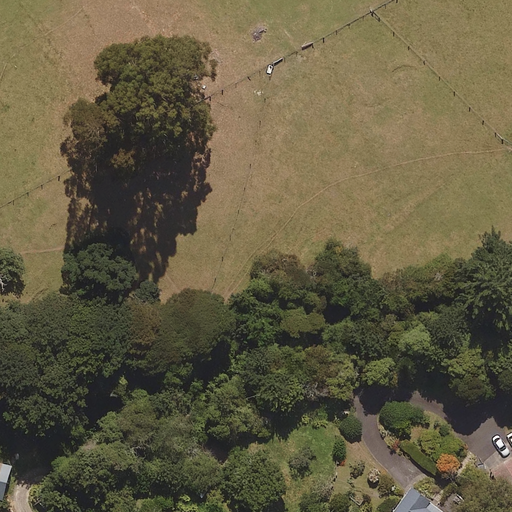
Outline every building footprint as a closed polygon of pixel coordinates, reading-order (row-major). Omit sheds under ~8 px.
[(511,511),(511,460),(488,474),(510,511),(511,511)] [(14,467),(0,463),(0,497),(7,499),(14,467)] [(191,475),(184,485),(202,498),(210,488),(191,475)] [(443,511),(412,488),(394,511),(443,511)] [(64,511),(46,492),(36,500),(47,511),(64,511)]
